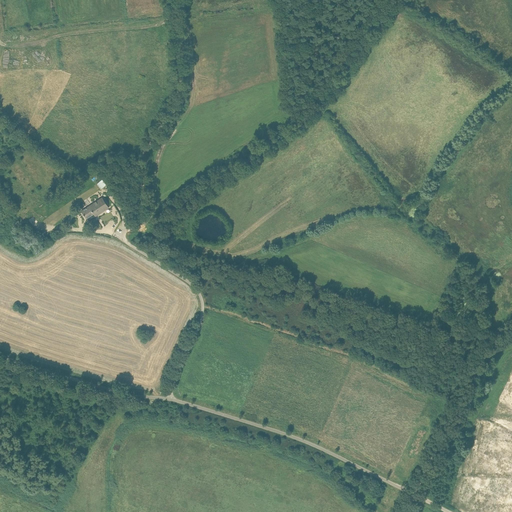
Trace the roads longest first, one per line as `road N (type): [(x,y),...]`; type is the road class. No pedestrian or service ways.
road 1 (unclassified): [(448,511),(295,437),(169,398)]
road 2 (unclassified): [(169,398),(201,298),(119,233)]
road 3 (unclassified): [(169,398),(123,393),(0,355)]
